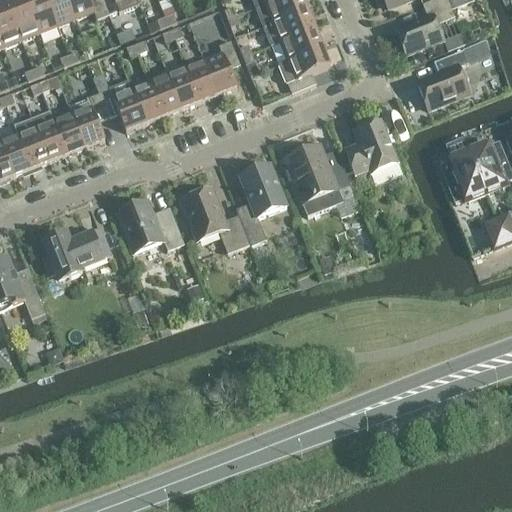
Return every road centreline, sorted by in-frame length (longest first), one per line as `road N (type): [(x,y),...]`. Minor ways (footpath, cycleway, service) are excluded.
road 1 (residential): [(0,226),(376,83),(341,0)]
road 2 (tertiary): [(96,511),(511,358)]
